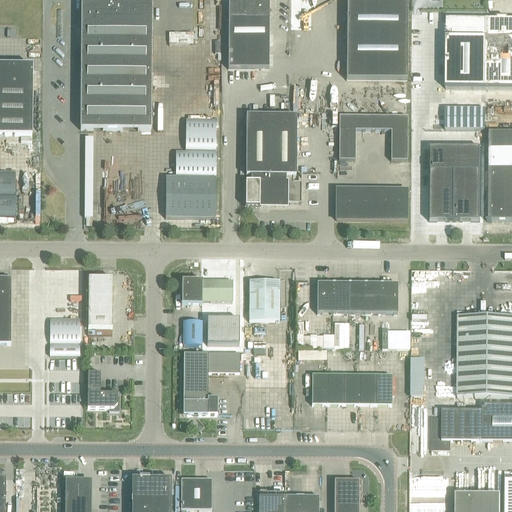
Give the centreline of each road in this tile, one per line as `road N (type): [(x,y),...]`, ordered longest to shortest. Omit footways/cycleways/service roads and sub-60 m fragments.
road 1 (unclassified): [(511,253),(154,252)]
road 2 (tertiary): [(388,511),(388,460),(380,453),(152,451)]
road 3 (unknown): [(154,252),(159,0)]
road 4 (unknown): [(75,0),(79,251)]
road 5 (unclassified): [(152,451),(154,252)]
road 6 (unclassified): [(154,252),(0,250)]
road 7 (tertiary): [(152,451),(0,449)]
road 8 (unknown): [(228,252),(224,108)]
